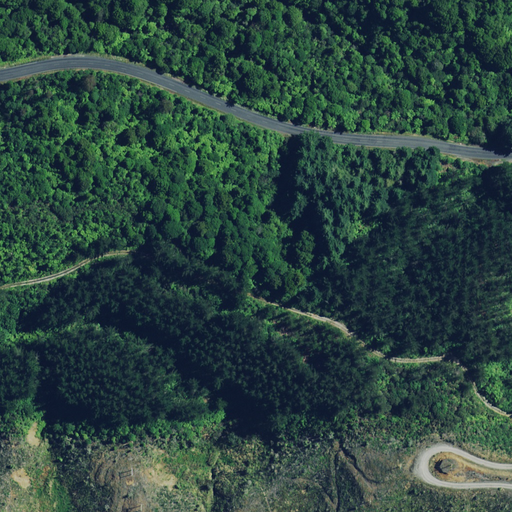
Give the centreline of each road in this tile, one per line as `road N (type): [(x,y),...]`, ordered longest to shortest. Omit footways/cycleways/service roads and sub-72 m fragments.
road 1 (track): [(511,392),(437,330),(268,292),(147,238),(100,245),(0,285)]
road 2 (tertiary): [(0,67),(103,49),(286,117),(511,142)]
road 3 (track): [(511,482),(432,477),(424,455),(439,436),(511,448)]
